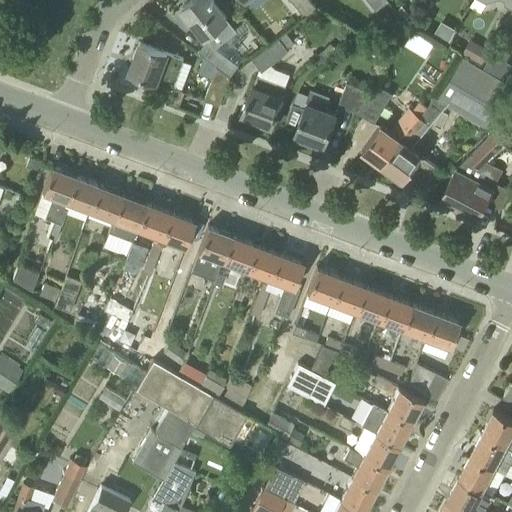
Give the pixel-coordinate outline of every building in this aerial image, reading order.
[(191,0),(182,7),(203,33),(209,40),(199,52),(217,66),(217,67),(229,77),(238,65),(215,48),(237,30),(212,0),(191,0)] [(316,7),(311,0),(291,0),(304,16),(316,7)] [(252,58),(262,71),(288,50),(286,47),(293,42),(286,32),(252,58)] [(135,56),(129,71),(156,81),(173,87),(183,59),(140,42),(139,44),(141,45),(136,57),(135,56)] [(511,63),(492,52),(483,67),(509,81),(511,75),(511,63)] [(438,97),(435,95),(431,101),(431,102),(427,108),(425,107),(399,139),(381,163),(404,179),(423,154),(409,143),(413,138),(416,140),(445,103),(484,127),(510,85),(463,57),(451,78),(438,97)] [(219,105),(229,77),(217,67),(204,99),(219,105)] [(285,85),(257,75),(253,85),(252,84),(242,113),(272,125),(283,96),(281,96),(285,85)] [(371,91),(347,82),(338,105),(358,113),(371,91)] [(371,91),(358,113),(374,122),(392,93),(376,83),(371,91)] [(304,107),(293,103),(285,124),(297,129),(295,133),(324,144),(337,111),(324,106),(328,96),(311,89),(304,107)] [(399,139),(425,107),(419,101),(413,109),(410,107),(392,130),(382,123),(362,149),(381,163),(399,139)] [(503,145),(502,143),(509,136),(500,127),(493,134),(492,133),(457,166),(440,199),(477,218),(493,187),(502,169),(487,160),(503,145)] [(53,165),(52,164),(42,190),(52,194),(44,215),(54,219),(62,222),(67,209),(63,207),(66,199),(75,174),(52,165),(53,165)] [(91,208),(99,183),(75,174),(66,199),(91,208)] [(114,217),(123,192),(99,183),(91,208),(114,217)] [(137,226),(147,201),(123,192),(114,217),(109,230),(133,239),(137,226)] [(147,201),(137,226),(161,235),(170,210),(147,201)] [(170,210),(161,235),(185,244),(193,218),(193,219),(170,210)] [(62,222),(54,219),(48,235),(56,238),(62,222)] [(208,225),(208,224),(198,249),(222,258),(232,234),(208,225)] [(245,267),(255,242),(232,234),(222,258),(219,266),(223,268),(220,274),(225,275),(216,299),(229,304),(238,280),(240,281),(245,267)] [(152,240),(147,256),(156,259),(161,243),(152,240)] [(279,251),(255,242),(245,267),(269,276),(279,251)] [(298,287),(294,285),(303,260),(302,260),(279,251),(269,276),(284,281),(274,310),(287,315),(298,287)] [(150,274),(156,259),(147,256),(141,271),(150,274)] [(17,263),(12,278),(31,289),(38,271),(17,263)] [(317,266),(316,265),(307,290),(332,300),(341,275),(317,266)] [(80,280),(66,274),(54,305),(69,310),(80,280)] [(341,275),(332,300),(355,309),(365,284),(341,275)] [(58,287),(44,281),(38,293),(52,300),(58,287)] [(261,282),(256,297),(264,300),(270,285),(261,282)] [(365,284),(355,309),(379,318),(388,293),(365,284)] [(388,293),(379,318),(403,327),(412,302),(388,293)] [(106,310),(97,330),(117,340),(125,324),(127,320),(126,320),(131,309),(109,295),(104,309),(106,310)] [(264,300),(256,297),(250,312),(258,315),(264,300)] [(412,302),(403,327),(425,336),(426,336),(436,311),(412,302)] [(91,331),(96,319),(77,311),(73,324),(91,331)] [(426,336),(425,336),(449,346),(458,319),(436,311),(426,336)] [(303,336),(306,328),(294,323),(291,332),(303,336)] [(343,342),(326,335),(323,344),(340,350),(343,342)] [(189,353),(176,345),(170,340),(162,351),(181,364),(189,353)] [(343,342),(340,350),(355,355),(357,347),(343,342)] [(0,384),(9,391),(24,369),(0,353),(0,384)] [(370,362),(387,368),(390,360),(373,354),(370,362)] [(132,459),(163,478),(173,461),(181,446),(180,446),(193,424),(195,425),(213,394),(153,359),(136,387),(168,406),(153,430),(150,429),(132,459)] [(390,360),(387,368),(400,373),(404,365),(390,360)] [(298,361),(286,384),(313,398),(325,375),(298,361)] [(448,377),(416,361),(407,383),(437,399),(448,377)] [(206,368),(200,380),(211,385),(217,373),(206,368)] [(386,391),(391,382),(376,374),(371,382),(386,391)] [(511,383),(511,382),(503,397),(511,402),(511,383)] [(398,385),(386,408),(410,421),(422,399),(423,398),(398,385)] [(238,408),(213,394),(195,425),(229,444),(245,412),(238,408)] [(410,421),(386,408),(372,401),(361,422),(374,430),(398,443),(410,421)] [(482,431),(511,446),(511,436),(511,437),(511,435),(511,417),(494,408),(493,409),(494,409),(482,431)] [(0,409),(0,449),(18,421),(0,409)] [(265,424),(286,435),(291,426),(293,423),(272,411),(265,424)] [(342,414),(337,422),(350,428),(354,420),(342,414)] [(362,453),(386,466),(398,443),(374,430),(362,453)] [(511,446),(482,431),(471,454),(506,472),(507,473),(511,463),(511,446)] [(104,461),(113,442),(102,437),(93,456),(104,461)] [(275,459),(328,480),(334,463),(282,442),(275,459)] [(386,466),(362,453),(349,446),(343,457),(356,464),(351,475),(375,488),(386,466)] [(459,476),(484,489),(494,494),(506,472),(471,454),(459,476)] [(70,458),(67,464),(51,497),(67,505),(85,466),(70,458)] [(177,511),(180,507),(178,507),(194,469),(173,461),(163,478),(164,478),(153,496),(165,501),(160,511),(177,511)] [(271,464),(263,479),(285,489),(292,474),(271,464)] [(363,510),(375,488),(351,475),(339,497),(363,510)] [(459,476),(447,498),(472,511),(484,489),(459,476)] [(16,497),(18,497),(12,511),(39,511),(42,503),(29,498),(34,485),(22,481),(16,497)] [(123,511),(130,498),(115,491),(100,484),(86,511),(101,511),(104,508),(111,511),(123,511)] [(285,511),(291,500),(270,489),(261,507),(270,511),(285,511)] [(339,497),(331,511),(362,511),(363,510),(339,497)] [(447,498),(440,511),(473,511),(472,511),(447,498)]
